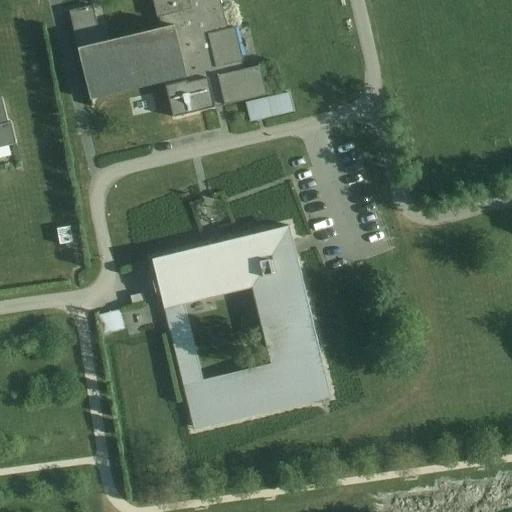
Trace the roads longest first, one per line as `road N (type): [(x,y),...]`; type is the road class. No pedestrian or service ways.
road 1 (residential): [(0,308),(85,296),(106,283),(96,197),(112,170),(377,108)]
road 2 (residential): [(377,108),(398,195),(412,214),(436,218),(511,199)]
